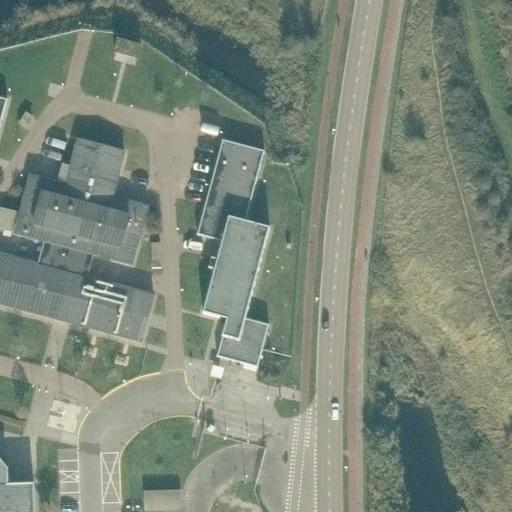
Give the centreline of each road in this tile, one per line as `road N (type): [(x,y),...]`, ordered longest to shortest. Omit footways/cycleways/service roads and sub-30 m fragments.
road 1 (tertiary): [(331,511),(337,257),(371,0)]
road 2 (track): [(511,157),(465,0)]
